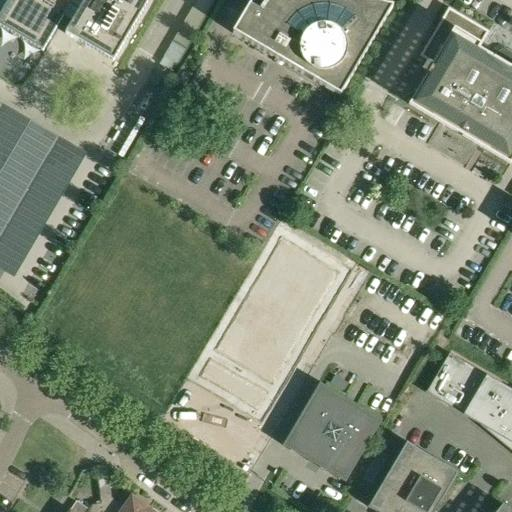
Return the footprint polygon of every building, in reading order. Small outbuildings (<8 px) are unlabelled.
[(0,0),(0,10),(2,12),(0,15),(0,26),(43,52),(63,17),(73,22),(65,34),(113,62),(149,0),(0,0)] [(268,0),(264,5),(259,12),(250,7),(251,6),(249,6),(233,34),(280,62),(312,81),(332,93),(340,97),(392,8),(374,4),(378,0),(377,0),(268,0)] [(454,12),(448,9),(420,57),(433,65),(432,66),(426,63),(421,71),(427,75),(409,106),(510,165),(511,162),(511,69),(484,53),(478,49),(488,32),(454,12)] [(192,75),(183,70),(176,82),(185,87),(192,75)] [(87,147),(0,96),(0,264),(13,272),(87,147)] [(285,235),(198,383),(266,423),(353,275),(285,235)] [(511,444),(511,390),(449,354),(427,393),(426,392),(425,393),(511,444)] [(334,473),(344,478),(378,421),(321,388),(287,445),(334,473)] [(434,511),(458,474),(406,443),(369,507),(376,511),(434,511)] [(147,511),(149,509),(132,497),(125,507),(113,499),(109,475),(96,477),(97,483),(101,506),(101,511),(147,511)]
